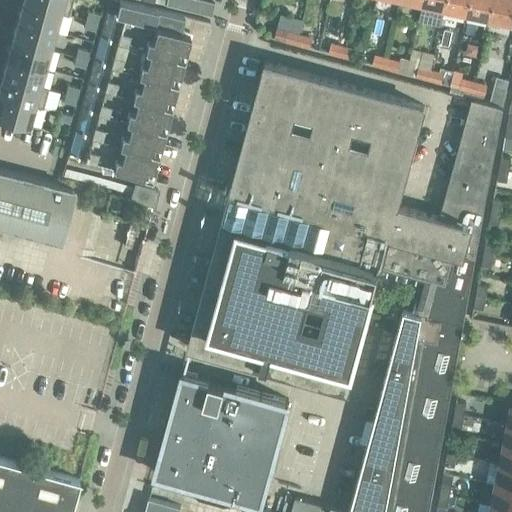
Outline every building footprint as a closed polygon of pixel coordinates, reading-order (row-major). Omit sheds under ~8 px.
[(18,19),(54,29),(59,12),(59,10),(23,0),(18,19)] [(22,0),(23,0),(59,10),(59,12),(68,15),(72,0),(22,0)] [(106,8),(68,151),(97,159),(96,160),(148,174),(150,175),(189,30),(180,28),(184,14),(126,0),(118,0),(116,11),(106,8)] [(214,2),(205,0),(180,0),(179,7),(211,15),(214,2)] [(446,0),(444,7),(467,12),(469,0),(446,0)] [(469,0),(467,12),(489,17),(492,0),(469,0)] [(511,16),(511,0),(492,0),(489,17),(511,22),(511,16)] [(86,18),(97,21),(99,13),(88,10),(86,18)] [(302,20),(280,14),(275,36),(297,42),(299,32),(302,20)] [(95,29),(97,21),(86,18),(83,25),(95,29)] [(49,48),(54,29),(18,19),(13,37),(49,48)] [(299,32),(297,42),(309,46),(312,35),(299,32)] [(44,66),(49,48),(13,37),(7,56),(44,66)] [(329,50),(341,54),(344,44),(331,41),(329,50)] [(357,48),(344,44),(341,54),(354,57),(357,48)] [(75,55),(87,58),(89,50),(77,47),(75,55)] [(388,56),(376,53),(373,62),(385,66),(388,56)] [(85,66),(87,58),(75,55),(73,62),(85,66)] [(39,83),(44,66),(7,56),(2,74),(39,85),(39,83)] [(397,69),(399,59),(388,56),(385,66),(397,69)] [(265,62),(266,62),(232,188),(229,188),(221,218),(224,218),(224,219),(190,342),(189,342),(189,343),(347,385),(379,265),(385,240),(457,258),(466,223),(442,217),(442,218),(396,205),(423,104),(267,62),(265,61),(265,62)] [(421,65),(418,75),(430,78),(432,68),(421,65)] [(432,68),(430,78),(442,81),(444,72),(432,68)] [(2,74),(0,82),(0,93),(34,103),(33,104),(43,107),(48,86),(39,83),(39,85),(2,74)] [(503,105),(508,79),(497,76),(490,101),(503,105)] [(465,78),(463,87),(474,90),(475,85),(476,81),(465,78)] [(487,84),(476,81),(475,85),(474,90),(485,93),(487,84)] [(67,84),(65,92),(77,95),(79,87),(67,84)] [(77,95),(65,92),(63,99),(74,103),(77,95)] [(34,103),(0,93),(0,115),(28,123),(33,104),(34,103)] [(295,495),(289,511),(428,511),(463,322),(503,105),(490,101),(474,97),(468,116),(446,199),(447,199),(442,217),(466,223),(457,258),(385,240),(379,265),(426,278),(417,310),(407,307),(407,306),(404,306),(380,395),(349,510),(295,495)] [(60,111),(58,118),(69,121),(71,114),(60,111)] [(501,155),(499,167),(509,169),(511,157),(501,155)] [(509,169),(499,167),(497,179),(507,181),(509,169)] [(71,198),(74,198),(76,192),(73,191),(73,189),(0,169),(0,223),(60,239),(71,198)] [(146,185),(142,184),(135,182),(131,196),(153,202),(157,188),(146,185)] [(493,198),(491,210),(501,211),(503,200),(493,198)] [(501,211),(491,210),(489,222),(499,223),(501,211)] [(486,240),(483,252),(493,254),(495,242),(486,240)] [(493,254),(483,252),(481,264),(491,266),(493,254)] [(478,283),(476,295),(485,296),(488,285),(478,283)] [(485,296),(476,295),(473,306),(483,308),(485,296)] [(183,370),(172,408),(155,471),(261,500),(288,399),(183,370)] [(456,400),(454,412),(464,414),(466,402),(456,400)] [(462,425),(464,414),(454,412),(452,424),(462,425)] [(449,440),(447,452),(457,454),(459,442),(449,440)] [(511,464),(511,444),(504,442),(500,462),(511,464)] [(455,465),(457,454),(447,452),(445,464),(455,465)] [(69,511),(79,478),(0,456),(0,511),(69,511)] [(496,482),(511,485),(511,464),(500,462),(496,482)] [(442,480),(440,492),(449,494),(452,482),(442,480)] [(511,506),(511,485),(496,482),(492,502),(511,506)] [(447,506),(449,494),(440,492),(438,504),(447,506)] [(178,511),(180,506),(149,497),(144,511),(178,511)] [(489,511),(511,511),(511,506),(492,502),(489,511)]
